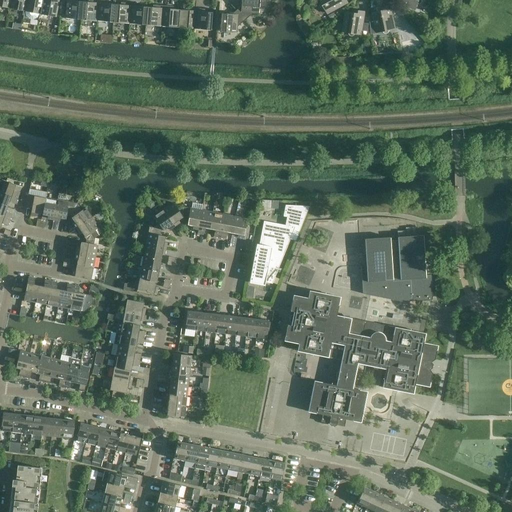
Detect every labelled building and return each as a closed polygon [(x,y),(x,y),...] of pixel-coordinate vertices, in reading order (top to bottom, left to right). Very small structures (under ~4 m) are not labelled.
[(0,0),(0,6),(9,8),(10,0),(0,0)] [(10,0),(9,8),(24,11),(26,0),(10,0)] [(40,14),(42,0),(26,0),(24,11),(25,11),(26,16),(28,19),(33,20),(37,18),(39,14),(40,14)] [(42,0),(40,14),(55,17),(58,0),(42,0)] [(81,20),(82,2),(72,1),(72,0),(65,0),(65,1),(62,1),(60,14),(64,15),(64,18),(81,20)] [(81,20),(97,21),(98,1),(92,0),(92,3),(82,2),(81,20)] [(236,11),(245,20),(252,14),(258,14),(259,0),(241,0),(241,7),(236,11)] [(320,0),(322,2),(321,3),(320,5),(320,6),(321,7),(322,8),(323,9),(325,8),(328,14),(348,3),(346,0),(320,0)] [(397,0),(397,2),(415,10),(418,4),(419,4),(421,4),(422,3),(422,1),(422,0),(421,0),(397,0)] [(97,21),(113,22),(114,4),(105,4),(105,1),(98,1),(97,21)] [(129,24),(131,3),(124,3),(124,5),(114,4),(113,22),(129,24)] [(129,24),(145,25),(147,7),(137,6),(137,4),(131,3),(129,24)] [(145,25),(161,26),(163,6),(156,6),(156,8),(147,7),(145,25)] [(161,26),(177,28),(179,10),(169,9),(169,7),(163,6),(161,26)] [(373,15),(370,16),(371,34),(383,31),(383,33),(384,34),(386,34),(387,34),(388,33),(389,31),(389,30),(395,29),(390,6),(384,8),(385,11),(372,13),(373,15)] [(194,29),(195,9),(189,8),(188,11),(179,10),(177,28),(194,29)] [(195,9),(194,29),(210,30),(212,13),(202,12),(202,9),(195,9)] [(245,20),(236,11),(232,14),(221,14),(220,32),(237,33),(237,27),(245,20)] [(358,11),(358,14),(345,12),(342,32),(349,33),(349,34),(350,35),(351,36),(352,36),(353,36),(355,35),(355,34),(361,35),(362,31),(367,32),(369,24),(363,23),(365,12),(358,11)] [(419,36),(408,44),(413,50),(424,42),(419,36)] [(0,191),(17,198),(19,192),(11,189),(12,184),(0,179),(0,191)] [(0,204),(5,206),(6,201),(15,204),(17,198),(0,191),(0,204)] [(45,198),(28,195),(25,207),(31,209),(30,215),(37,216),(38,211),(43,212),(45,198)] [(56,200),(53,219),(59,221),(60,215),(65,216),(66,214),(69,215),(74,208),(67,206),(68,202),(67,202),(68,201),(65,197),(57,195),(56,200)] [(53,219),(56,200),(45,198),(43,212),(48,213),(47,218),(53,219)] [(163,210),(174,226),(179,222),(176,218),(181,215),(182,217),(185,215),(183,207),(178,210),(173,203),(163,210)] [(183,207),(185,215),(188,216),(187,222),(193,223),(192,228),(198,230),(201,210),(202,205),(192,203),(191,208),(183,207)] [(0,204),(0,216),(10,220),(12,214),(3,210),(5,206),(0,204)] [(272,284),(278,268),(276,267),(277,261),(278,262),(279,256),(280,256),(282,250),(283,250),(284,244),(285,245),(286,239),(295,241),(309,207),(285,205),(283,217),(286,217),(285,225),(263,221),(259,245),(256,244),(254,255),(257,255),(252,280),(272,284)] [(74,208),(69,215),(74,222),(72,223),(76,229),(92,218),(85,208),(78,213),(74,208)] [(153,227),(160,232),(163,230),(161,228),(166,225),(169,229),(174,226),(163,210),(153,216),(158,224),(153,227)] [(201,210),(198,230),(197,233),(203,235),(205,225),(210,226),(213,212),(201,210)] [(213,212),(210,226),(215,227),(213,237),(219,238),(224,214),(213,212)] [(235,217),(224,214),(219,238),(226,239),(227,230),(232,231),(235,217)] [(0,216),(0,222),(7,225),(10,220),(0,216)] [(235,217),(232,231),(237,232),(236,237),(243,238),(244,233),(248,234),(249,227),(245,227),(247,219),(235,217)] [(92,218),(76,229),(79,234),(84,231),(87,235),(84,237),(86,240),(94,238),(102,233),(92,218)] [(160,232),(153,227),(152,234),(148,233),(146,245),(165,249),(166,242),(161,241),(162,236),(160,235),(160,232)] [(415,228),(405,228),(405,231),(405,236),(415,236),(415,228)] [(425,275),(422,235),(397,237),(397,241),(390,241),(389,238),(364,239),(366,265),(360,266),(362,294),(370,296),(400,302),(422,300),(430,300),(432,300),(431,294),(430,275),(425,275)] [(94,238),(86,240),(85,243),(83,242),(82,248),(77,247),(76,253),(95,257),(97,245),(93,244),(94,238)] [(146,245),(143,256),(157,259),(158,254),(164,255),(165,249),(146,245)] [(93,268),(95,257),(76,253),(74,259),(80,260),(79,265),(93,268)] [(143,256),(141,267),(161,271),(162,265),(156,264),(157,259),(143,256)] [(93,268),(79,265),(78,270),(73,269),(71,276),(91,279),(93,268)] [(139,278),(153,281),(154,276),(159,277),(161,271),(141,267),(139,278)] [(35,302),(38,288),(33,287),(34,278),(28,277),(23,300),(35,302)] [(153,281),(139,278),(137,290),(156,294),(157,287),(152,286),(153,281)] [(46,304),(51,281),(44,280),(43,289),(38,288),(35,302),(46,304)] [(46,304),(57,307),(60,293),(55,292),(57,282),(51,281),(46,304)] [(60,293),(57,307),(69,309),(73,285),(67,284),(65,294),(60,293)] [(79,287),(73,285),(69,309),(80,311),(87,313),(88,307),(90,306),(91,305),(92,304),(92,302),(92,299),(91,297),(90,296),(83,294),(83,297),(77,296),(79,287)] [(432,373),(429,369),(430,363),(435,360),(437,346),(423,343),(425,334),(336,316),(340,297),(309,291),(307,298),(293,295),(290,311),(293,312),(291,325),(287,325),(284,341),(298,344),(297,351),(341,360),(336,385),(314,381),(307,412),(322,415),(321,422),(344,427),(345,419),(360,422),(366,392),(352,389),(357,363),(386,369),(382,387),(413,394),(414,384),(429,387),(432,373)] [(124,311),(144,315),(145,309),(140,308),(141,302),(127,299),(124,311)] [(124,311),(122,322),(136,325),(137,320),(143,321),(144,315),(124,311)] [(195,330),(197,312),(187,311),(185,329),(195,330)] [(207,314),(197,312),(195,330),(205,331),(207,314)] [(205,331),(215,332),(217,315),(207,314),(205,331)] [(215,332),(225,334),(227,316),(217,315),(215,332)] [(225,334),(235,335),(237,317),(227,316),(225,334)] [(235,335),(246,336),(248,318),(237,317),(235,335)] [(246,336),(256,337),(258,320),(248,318),(246,336)] [(258,320),(256,337),(266,339),(268,321),(258,320)] [(135,330),(136,325),(122,322),(118,322),(116,333),(120,334),(143,338),(145,332),(135,330)] [(143,338),(120,334),(118,345),(132,347),(133,342),(142,344),(143,338)] [(118,345),(116,356),(139,360),(140,354),(131,352),(132,347),(118,345)] [(253,357),(264,358),(266,358),(266,350),(254,348),(253,357)] [(24,377),(30,353),(19,351),(15,368),(20,369),(18,376),(24,377)] [(30,353),(24,377),(29,378),(31,372),(35,373),(40,356),(30,353)] [(172,364),(190,366),(191,356),(173,353),(172,364)] [(50,358),(40,356),(35,373),(40,374),(38,381),(44,382),(50,358)] [(116,356),(114,367),(128,370),(129,365),(138,366),(139,360),(116,356)] [(59,360),(50,358),(44,382),(49,383),(51,377),(55,378),(59,360)] [(75,383),(79,365),(80,361),(71,358),(69,363),(64,387),(69,388),(71,382),(75,383)] [(69,363),(59,360),(55,378),(60,379),(58,385),(64,387),(69,363)] [(172,364),(171,374),(189,376),(190,366),(172,364)] [(79,365),(75,383),(79,384),(78,390),(84,392),(90,368),(79,365)] [(114,367),(112,378),(131,382),(132,376),(127,375),(128,370),(114,367)] [(171,374),(170,384),(187,386),(189,376),(171,374)] [(113,391),(111,400),(122,402),(124,387),(130,388),(131,382),(112,378),(109,390),(113,391)] [(170,384),(169,394),(186,396),(187,386),(170,384)] [(185,406),(186,396),(169,394),(167,404),(185,406)] [(185,406),(167,404),(166,415),(184,417),(185,406)] [(198,408),(197,421),(204,421),(205,409),(198,408)] [(11,432),(13,414),(2,413),(0,430),(11,432)] [(23,415),(13,414),(11,432),(21,433),(23,415)] [(33,416),(23,415),(21,433),(31,434),(33,416)] [(43,417),(33,416),(31,434),(41,435),(43,417)] [(41,435),(51,436),(53,419),(43,417),(41,435)] [(51,436),(62,438),(64,420),(53,419),(51,436)] [(64,420),(62,438),(72,439),(74,421),(64,420)] [(86,443),(90,425),(80,423),(76,440),(86,443)] [(100,428),(90,425),(86,443),(96,445),(100,428)] [(106,448),(110,430),(100,428),(96,445),(106,448)] [(120,433),(110,430),(106,448),(115,450),(120,433)] [(115,450),(125,452),(130,435),(120,433),(115,450)] [(130,435),(125,452),(134,454),(133,459),(137,460),(138,454),(136,453),(140,438),(130,435)] [(177,441),(176,445),(173,459),(185,461),(188,444),(177,441)] [(199,446),(188,444),(185,461),(195,463),(199,446)] [(209,448),(199,446),(195,463),(194,469),(205,471),(206,465),(209,448)] [(220,450),(209,448),(206,465),(216,468),(220,450)] [(231,452),(220,450),(216,468),(227,470),(231,452)] [(227,470),(238,472),(241,454),(231,452),(227,470)] [(252,456),(241,454),(238,472),(248,474),(252,456)] [(83,456),(81,463),(91,465),(92,458),(83,456)] [(262,459),(252,456),(248,474),(259,476),(262,459)] [(91,465),(99,467),(101,460),(93,458),(92,458),(91,465)] [(273,461),(262,459),(259,476),(269,478),(273,461)] [(273,461),(269,478),(275,479),(273,488),(279,489),(281,481),(280,481),(281,481),(284,463),(273,461)] [(34,511),(39,468),(17,465),(15,479),(12,479),(11,486),(14,486),(11,511),(34,511)] [(134,469),(122,466),(121,472),(133,475),(134,469)] [(127,476),(109,472),(104,471),(102,481),(124,487),(125,481),(130,482),(131,477),(126,476),(127,476)] [(180,482),(182,476),(170,473),(169,479),(180,482)] [(121,497),(124,487),(102,481),(102,482),(106,483),(104,493),(121,497)] [(180,485),(162,481),(160,492),(177,496),(180,485)] [(363,487),(356,503),(366,508),(374,492),(363,487)] [(157,503),(175,507),(177,496),(160,492),(157,503)] [(376,511),(383,496),(374,492),(366,508),(375,511),(376,511)] [(101,504),(119,508),(121,497),(104,493),(101,504)] [(264,503),(276,506),(278,497),(266,494),(264,503)] [(387,511),(393,500),(383,496),(376,511),(387,511)] [(399,511),(403,505),(393,500),(387,511),(399,511)] [(157,503),(154,511),(173,511),(175,507),(157,503)]
